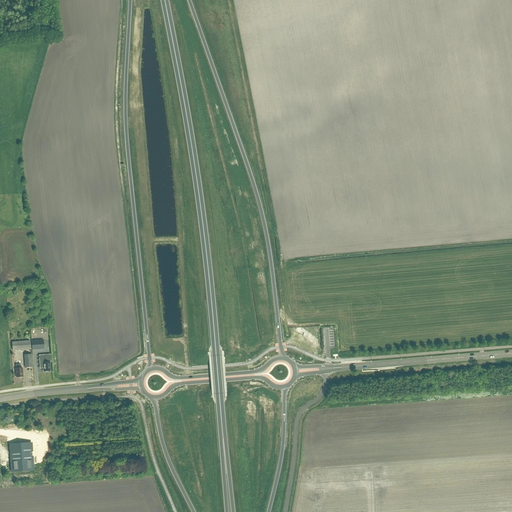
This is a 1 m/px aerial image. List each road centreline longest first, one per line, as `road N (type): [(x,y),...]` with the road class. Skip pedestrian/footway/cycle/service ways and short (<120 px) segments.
road 1 (trunk): [(221,421),(193,158),(165,0)]
road 2 (trunk): [(284,358),(257,196),(189,0)]
road 3 (trunk): [(130,0),(126,134),(149,369)]
road 4 (secondary): [(341,367),(511,353)]
road 5 (secondary): [(284,358),(257,371),(175,377),(149,369)]
road 6 (secondary): [(153,398),(177,384),(259,377),(285,387)]
road 7 (primary): [(268,511),(285,387)]
road 8 (primary): [(153,398),(163,448),(193,511)]
